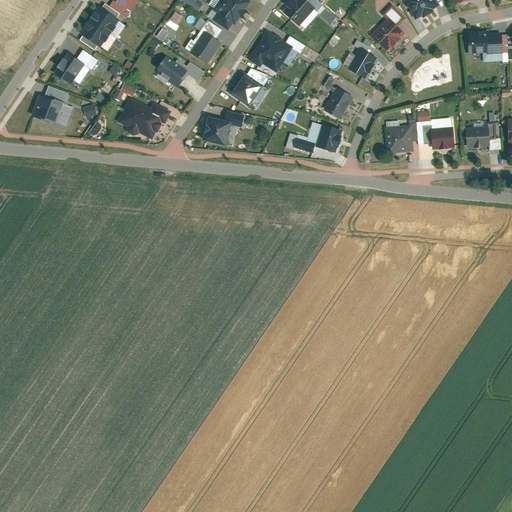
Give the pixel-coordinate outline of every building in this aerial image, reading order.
[(112,0),(126,9),(132,0),(112,0)] [(183,0),(200,12),(207,3),(202,0),(183,0)] [(248,4),(242,0),(220,0),(208,19),(228,33),(248,4)] [(315,9),(304,0),(295,0),(283,14),(299,28),(315,9)] [(436,0),(406,0),(417,18),(439,4),(436,0)] [(100,8),(92,20),(111,34),(120,22),(100,8)] [(390,18),(373,34),(387,48),(403,32),(390,18)] [(92,20),(81,34),(102,47),(111,34),(92,20)] [(294,47),(268,31),(252,57),(278,73),(294,47)] [(221,43),(205,33),(190,57),(206,66),(221,43)] [(511,58),(511,33),(470,35),(470,51),(485,51),(485,60),(503,60),(503,62),(510,61),(510,59),(511,58)] [(362,49),(351,68),(366,77),(378,58),(362,49)] [(66,53),(52,74),(70,86),(84,64),(66,53)] [(185,70),(166,59),(156,76),(178,90),(187,77),(197,83),(204,72),(189,63),(185,70)] [(117,65),(112,71),(118,76),(123,70),(117,65)] [(264,85),(245,72),(233,91),(251,103),(264,85)] [(332,76),(327,87),(332,89),(336,78),(332,76)] [(124,90),(119,88),(115,97),(123,100),(126,92),(136,97),(139,89),(127,83),(124,90)] [(68,95),(47,88),(45,95),(40,93),(33,116),(69,128),(77,104),(66,100),(68,95)] [(336,88),(326,109),(344,118),(355,97),(336,88)] [(154,107),(131,95),(117,122),(157,142),(172,111),(156,103),(154,107)] [(86,106),(88,117),(100,115),(98,104),(86,106)] [(419,121),(418,121),(419,140),(419,144),(432,143),(433,148),(454,147),(453,118),(431,120),(430,111),(418,112),(419,121)] [(235,120),(210,114),(205,137),(230,143),(235,120)] [(400,119),(387,120),(388,151),(414,150),(414,141),(419,140),(418,121),(416,121),(416,118),(409,119),(409,124),(400,124),(400,119)] [(91,132),(100,137),(106,124),(96,120),(91,132)] [(323,122),(317,142),(337,148),(342,128),(323,122)] [(489,125),(466,126),(468,148),(490,147),(489,125)]
